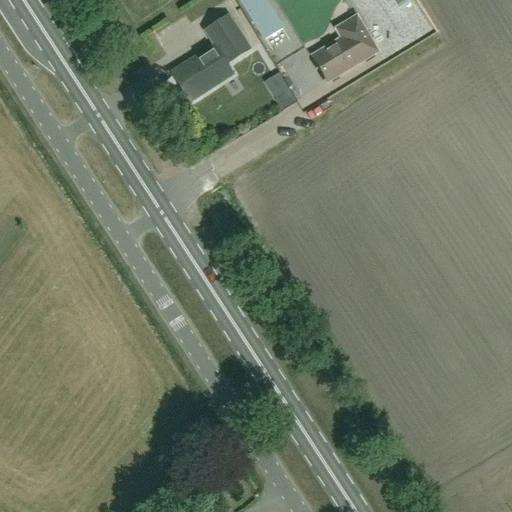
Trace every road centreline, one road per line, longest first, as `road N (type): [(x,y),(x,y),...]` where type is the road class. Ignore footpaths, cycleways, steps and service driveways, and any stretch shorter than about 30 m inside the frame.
road 1 (primary): [(356,511),(22,0)]
road 2 (unclassified): [(306,511),(0,46)]
